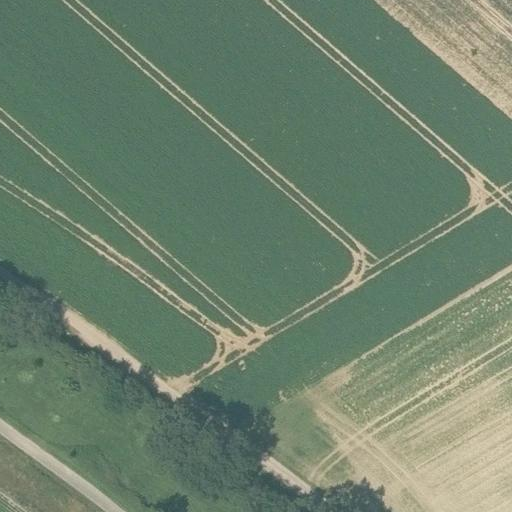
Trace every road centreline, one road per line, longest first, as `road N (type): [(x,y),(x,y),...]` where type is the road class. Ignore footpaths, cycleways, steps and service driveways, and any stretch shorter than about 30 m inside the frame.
road 1 (track): [(318,511),(0,283)]
road 2 (unclassified): [(110,511),(0,429)]
